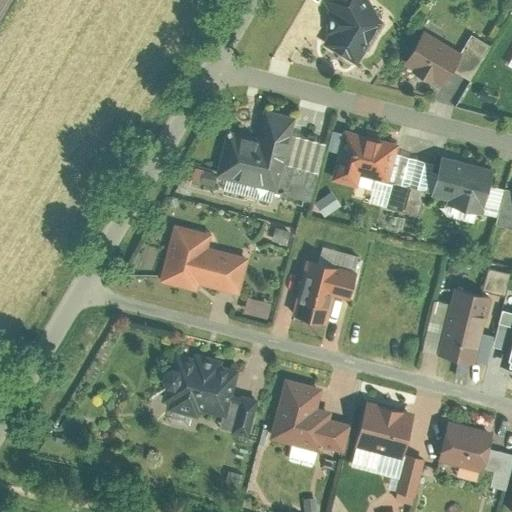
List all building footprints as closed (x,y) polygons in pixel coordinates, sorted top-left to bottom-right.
[(329,0),(310,39),(357,63),(388,0),(329,0)] [(404,66),(441,84),(459,47),(422,29),(404,66)] [(229,129),(217,175),(277,190),(289,144),(296,114),(264,106),(257,136),(229,129)] [(344,128),(333,165),(330,178),(357,185),(360,173),(391,181),(401,144),(344,128)] [(495,168),(443,154),(431,197),(483,211),(495,168)] [(211,234),(175,223),(159,279),(195,289),(198,281),(238,293),(249,255),(208,244),(211,234)] [(276,225),(271,239),(285,244),(290,229),(276,225)] [(357,267),(340,263),(306,254),(291,311),(325,320),(332,293),(349,297),(357,267)] [(501,292),(506,271),(484,266),(479,287),(501,292)] [(453,287),(437,351),(472,360),(488,295),(453,287)] [(248,295),(244,311),(267,317),(271,301),(248,295)] [(511,367),(511,323),(501,365),(511,367)] [(165,405),(221,418),(218,428),(249,436),(259,396),(231,389),(236,367),(178,353),(165,405)] [(354,414),(318,405),(323,385),(283,375),(269,435),(309,445),(344,453),(354,414)] [(365,399),(355,444),(401,454),(411,409),(365,399)] [(448,418),(438,458),(482,469),(493,430),(448,418)] [(424,458),(406,454),(399,488),(416,492),(424,458)] [(400,473),(387,472),(386,487),(398,488),(400,473)]
